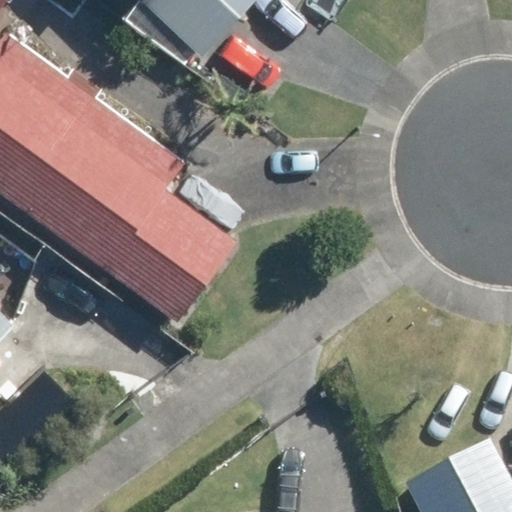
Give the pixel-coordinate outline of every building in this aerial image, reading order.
[(0,0),(0,20),(3,22),(18,0),(0,0)] [(154,0),(216,57),(267,0),(154,0)] [(246,245),(175,192),(193,167),(20,39),(0,67),(0,187),(186,326),(246,245)] [(24,327),(0,303),(0,351),(16,334),(24,327)] [(422,500),(428,511),(511,511),(511,463),(507,454),(422,500)]
